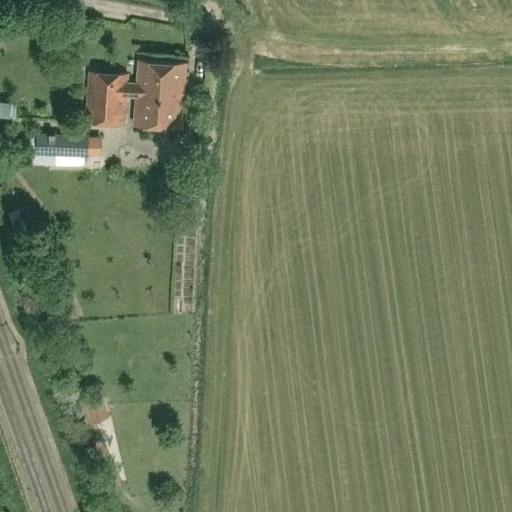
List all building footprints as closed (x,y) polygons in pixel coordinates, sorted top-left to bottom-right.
[(125,123),(127,95),(136,96),(135,123),(183,126),(187,62),(139,59),(137,81),(128,81),(128,72),(90,70),(87,120),(125,123)] [(0,120),(15,120),(15,106),(0,105),(0,120)] [(89,154),(90,134),(38,132),(37,152),(89,154)] [(28,207),(9,214),(15,230),(34,223),(28,207)] [(96,395),(85,399),(93,421),(104,417),(96,395)]
